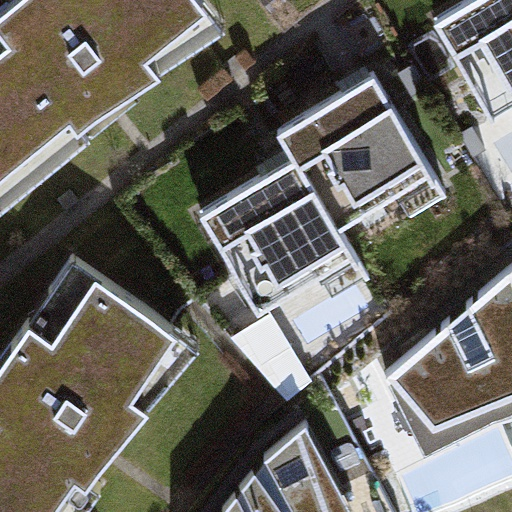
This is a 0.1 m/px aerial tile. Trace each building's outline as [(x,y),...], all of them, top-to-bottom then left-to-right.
[(0,216),(225,29),(200,0),(38,0),(0,32),(0,216)] [(511,115),(511,0),(476,0),(431,26),(491,128),(511,115)] [(296,158),(336,224),(432,167),(374,70),(278,127),(296,158)] [(336,224),(296,158),(193,219),(259,329),(362,268),(336,224)] [(83,511),(204,344),(83,258),(0,373),(0,511),(83,511)] [(511,266),(387,372),(425,449),(511,406),(511,266)] [(220,511),(352,511),(305,422),(266,454),(220,511)]
